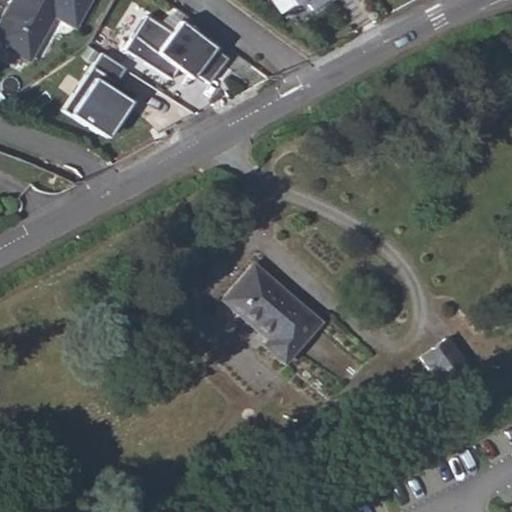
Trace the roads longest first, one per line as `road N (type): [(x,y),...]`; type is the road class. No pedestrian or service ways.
road 1 (residential): [(0,258),(313,86)]
road 2 (residential): [(313,86),(479,0)]
road 3 (residential): [(313,86),(199,0)]
